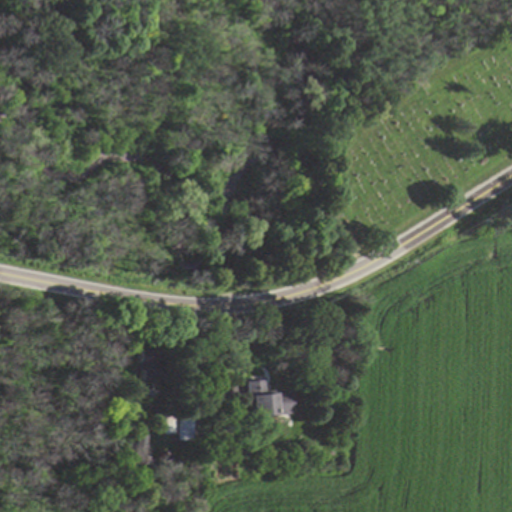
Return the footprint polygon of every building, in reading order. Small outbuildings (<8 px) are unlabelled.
[(135,380),(155,380),(155,347),(135,347),(135,380)] [(287,391),(260,394),(258,380),(243,381),(247,417),(253,416),(255,427),(267,426),(265,415),(289,412),(287,391)] [(175,441),(197,441),(197,404),(175,404),(175,441)] [(158,434),(172,434),(172,411),(158,411),(158,434)] [(139,463),(143,423),(131,422),(128,462),(139,463)]
